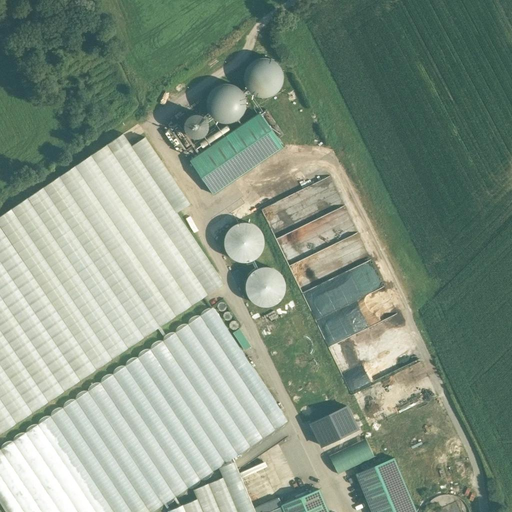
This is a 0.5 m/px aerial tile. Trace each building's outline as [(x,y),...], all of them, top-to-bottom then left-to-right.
[(268,59),(261,59),(257,60),(252,63),(248,68),(245,74),(245,78),(246,84),(250,90),(253,93),(259,96),(268,96),(272,94),(277,91),(282,83),(282,74),(279,66),(274,62),(268,59)] [(210,114),(215,118),(221,121),(229,122),(236,120),(243,113),(245,107),(246,101),(245,97),(241,90),(235,86),(227,84),(220,85),(213,90),(210,94),(208,100),(208,107),(210,114)] [(188,135),(191,138),(195,139),(200,138),(205,136),(208,132),(209,128),(209,124),(208,120),(205,116),(201,114),(197,113),(194,113),(190,115),(186,119),(184,123),(184,127),(185,132),(188,135)] [(190,161),(214,194),(283,147),(260,113),(190,161)] [(132,146),(123,134),(0,216),(0,434),(224,283),(177,213),(190,204),(145,137),(132,146)] [(324,181),(262,206),(274,236),(342,209),(335,191),(329,194),(324,181)] [(237,261),(242,262),(248,262),(254,259),(258,256),(262,251),(263,245),(263,239),(261,234),(257,228),(251,225),(245,224),(238,224),(233,227),(228,232),(225,238),(225,244),(226,249),(228,254),(232,258),(237,261)] [(246,289),(248,295),(252,300),(257,304),(263,306),(269,306),(275,304),(280,300),(284,295),(285,289),(285,283),(284,278),(280,273),(276,269),(271,267),(265,267),(259,268),(253,271),(249,276),(246,282),(246,289)] [(0,450),(0,502),(6,511),(150,511),(287,421),(213,308),(0,450)] [(245,350),(252,345),(240,327),(233,332),(245,350)] [(348,402),(312,420),(338,474),(375,456),(348,402)] [(416,511),(394,458),(356,474),(371,511),(416,511)] [(168,511),(272,511),(269,511),(255,511),(235,462),(219,468),(223,477),(194,490),(198,498),(168,511)] [(329,511),(320,488),(282,506),(284,511),(329,511)] [(469,511),(470,511),(467,505),(462,500),(456,496),(449,494),(443,494),(437,496),(431,500),(427,505),(424,510),(423,511),(469,511)]
